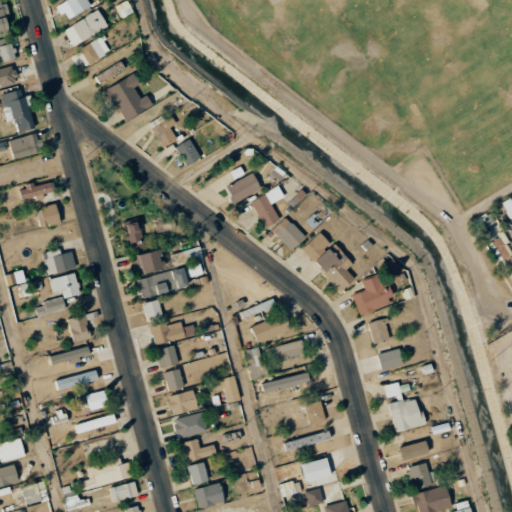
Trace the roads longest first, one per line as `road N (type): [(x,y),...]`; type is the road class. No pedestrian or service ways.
road 1 (residential): [(62,105),(328,319),(342,342),(388,511)]
road 2 (residential): [(34,0),(171,511)]
